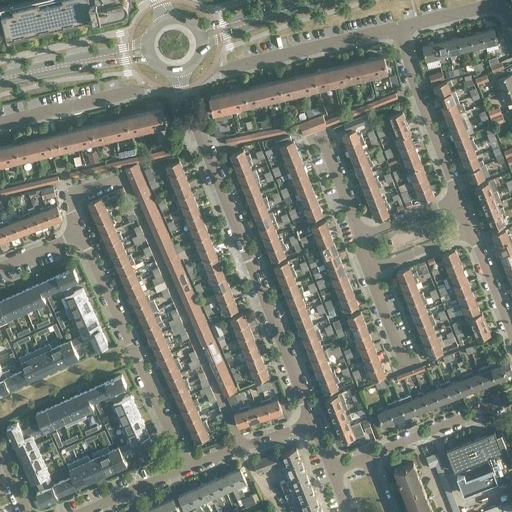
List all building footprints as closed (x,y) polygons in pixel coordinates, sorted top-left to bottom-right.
[(41,0),(12,7),(11,4),(1,7),(9,39),(124,12),(126,10),(128,8),(129,5),(128,2),(126,0),(113,0),(111,1),(110,0),(41,0)] [(482,32),(485,46),(497,43),(494,29),(482,32)] [(474,50),(480,49),(479,47),(485,46),(482,32),(470,35),(474,48),(474,50)] [(474,48),(470,35),(459,37),(462,51),(474,48)] [(451,57),(457,55),(456,53),(462,51),(459,37),(447,40),(451,54),(451,57)] [(439,58),(443,57),(442,56),(451,54),(447,40),(436,43),(439,57),(438,57),(439,58)] [(427,61),(431,60),(431,59),(438,57),(439,57),(436,43),(423,46),(427,61)] [(369,58),(366,59),(370,76),(388,71),(384,55),(372,58),(372,59),(369,60),(369,58)] [(502,61),(499,62),(497,56),(489,59),(491,65),(493,71),(504,67),(502,61)] [(353,80),(360,78),(370,76),(366,59),(364,59),(364,61),(361,61),(349,64),(353,80)] [(353,80),(349,64),(338,66),(338,67),(335,68),(334,66),(332,67),(336,84),(353,80)] [(454,69),(456,75),(465,73),(464,66),(454,69)] [(336,84),(332,67),(329,68),(330,69),(326,70),(326,69),(315,72),(319,88),(336,84)] [(446,77),(456,75),(454,69),(445,71),(446,77)] [(300,75),(297,75),(301,92),(319,88),(315,72),(303,74),(304,75),(300,76),(300,75)] [(441,72),(430,75),(433,83),(443,79),(441,72)] [(465,87),(474,83),(472,79),(471,74),(464,76),(465,80),(463,81),(465,87)] [(479,86),(484,84),(484,82),(489,80),(486,74),(475,78),(479,86)] [(301,92),(297,75),(295,76),(295,77),(292,78),(292,77),(280,80),(284,96),(301,92)] [(503,92),(511,88),(511,76),(499,81),(500,86),(497,87),(499,92),(500,92),(501,93),(503,92)] [(284,96),(280,80),(268,83),(268,84),(265,84),(265,83),(263,84),(267,100),(284,96)] [(439,97),(452,92),(450,86),(453,84),(451,80),(434,86),(439,97)] [(267,100),(263,84),(260,84),(260,85),(257,86),(245,88),(249,104),(267,100)] [(249,104),(245,88),(234,91),(234,92),(230,93),(230,91),(228,92),(232,109),(249,104)] [(507,103),(511,101),(511,88),(503,92),(501,93),(502,97),(505,96),(507,103)] [(232,109),(228,92),(225,92),(225,94),(222,95),(222,94),(210,96),(214,113),(232,109)] [(443,107),(459,101),(457,96),(454,97),(452,92),(439,97),(443,107)] [(459,101),(443,107),(447,118),(460,113),(466,110),(463,103),(460,104),(459,101)] [(385,117),(390,129),(407,121),(399,102),(395,103),(398,112),(385,117)] [(499,107),(488,111),(491,118),(502,114),(502,113),(501,113),(499,107)] [(144,112),(148,128),(166,124),(162,108),(150,111),(150,112),(147,113),(147,111),(144,112)] [(148,128),(144,112),(142,112),(142,114),(139,115),(139,114),(127,117),(131,133),(148,128)] [(462,118),(460,113),(447,118),(451,129),(467,122),(464,117),(462,118)] [(502,114),(491,118),(492,119),(494,125),(504,121),(502,115),(502,114)] [(317,117),(321,128),(327,126),(325,121),(323,115),(317,117)] [(131,133),(127,117),(116,119),(116,120),(113,121),(112,120),(110,120),(114,137),(131,133)] [(316,130),(321,128),(317,117),(311,119),(316,130)] [(270,119),(261,121),(262,128),(271,126),(270,119)] [(306,121),(310,132),(316,130),(311,119),(306,121)] [(349,121),(352,128),(357,126),(355,119),(349,121)] [(494,125),(492,119),(489,120),(491,126),(486,127),(489,133),(493,131),(496,130),(494,125)] [(104,122),(92,125),(96,141),(114,137),(110,120),(107,121),(108,122),(104,123),(104,122)] [(304,135),(310,132),(306,121),(300,124),(302,129),(304,135)] [(346,130),(352,128),(349,121),(344,123),(346,130)] [(396,138),(409,133),(411,132),(407,121),(394,127),(390,129),(394,139),(396,138)] [(455,139),(469,134),(467,129),(469,128),(467,122),(451,129),(455,139)] [(96,141),(92,125),(81,128),(78,129),(78,128),(75,129),(79,145),(96,141)] [(79,145),(75,129),(72,129),(73,131),(70,131),(69,130),(54,134),(58,150),(79,145)] [(359,135),(356,129),(343,134),(347,145),(364,139),(362,134),(359,135)] [(400,149),(414,144),(409,133),(396,138),(398,143),(396,144),(398,150),(400,149)] [(58,150),(54,134),(39,138),(40,138),(36,139),(36,138),(34,138),(38,155),(58,150)] [(471,139),(469,134),(455,139),(460,149),(475,143),(473,138),(471,139)] [(20,159),(38,155),(34,138),(31,139),(31,140),(28,141),(28,140),(16,143),(20,159)] [(366,143),(364,139),(347,145),(351,156),(365,150),(362,145),(366,143)] [(298,151),(294,140),(278,146),(280,151),(283,151),(285,156),(298,151)] [(20,159),(16,143),(5,146),(5,147),(2,147),(1,146),(0,146),(0,152),(3,163),(20,159)] [(464,160),(477,155),(475,149),(478,148),(476,143),(475,143),(460,149),(464,160)] [(418,154),(414,144),(400,149),(398,150),(400,155),(402,154),(405,159),(418,154)] [(88,151),(91,162),(100,160),(97,149),(88,151)] [(246,155),(244,149),(231,154),(235,165),(251,159),(252,159),(250,153),(246,155)] [(367,155),(365,150),(351,156),(355,166),(369,161),(371,160),(369,154),(367,155)] [(289,167),(302,161),(298,151),(285,156),(287,161),(284,163),(286,168),(289,167)] [(407,171),(409,170),(422,165),(418,154),(405,159),(407,164),(404,165),(407,171)] [(481,165),(477,155),(464,160),(468,170),(481,165)] [(240,176),(252,171),(250,165),(253,164),(251,159),(235,165),(240,176)] [(359,177),(373,171),(371,166),(374,165),(372,159),(371,160),(369,161),(355,166),(359,177)] [(171,176),(184,171),(180,160),(167,165),(169,171),(166,172),(168,177),(171,176)] [(307,172),(302,161),(289,167),(286,168),(288,173),(291,171),(293,177),(307,172)] [(135,162),(129,164),(125,165),(131,180),(143,175),(137,162),(135,162)] [(487,168),(485,164),(481,166),(481,165),(468,170),(472,181),(485,176),(483,170),(487,168)] [(426,175),(422,165),(409,170),(413,180),(426,175)] [(188,182),(184,171),(171,176),(168,177),(167,177),(170,182),(173,181),(175,187),(188,182)] [(255,176),(252,171),(240,176),(244,186),(257,181),(259,180),(260,180),(258,175),(255,176)] [(375,177),(373,171),(359,177),(363,187),(377,182),(379,181),(377,176),(375,177)] [(294,189),(297,188),(311,182),(307,172),(293,177),(295,183),(292,184),(294,189)] [(136,191),(148,186),(143,175),(131,180),(136,191)] [(415,192),(417,191),(417,190),(430,185),(426,175),(413,180),(415,185),(413,186),(415,192)] [(481,196),(494,191),(492,186),(494,184),(492,179),(476,185),(481,196)] [(248,197),(261,192),(259,187),(261,185),(259,180),(257,181),(244,186),(248,197)] [(368,198),(381,192),(379,187),(382,186),(380,180),(379,181),(377,182),(363,187),(368,198)] [(175,199),(177,198),(193,192),(188,182),(175,187),(177,192),(173,194),(175,199)] [(311,182),(297,188),(294,189),(296,194),(299,193),(301,198),(315,193),(311,182)] [(422,201),(435,196),(430,185),(417,190),(417,191),(415,192),(417,197),(420,196),(422,201)] [(41,189),(41,190),(42,196),(43,199),(56,196),(53,186),(41,189)] [(144,208),(155,203),(148,186),(136,191),(144,208)] [(485,207),(498,201),(496,196),(498,195),(496,190),(494,191),(481,196),(485,207)] [(197,203),(193,192),(177,198),(179,204),(181,203),(183,208),(197,203)] [(263,197),(261,192),(248,197),(252,207),(265,202),(268,201),(266,196),(263,197)] [(383,198),(381,192),(368,198),(372,208),(385,203),(388,202),(386,197),(383,198)] [(302,210),(305,209),(319,203),(315,193),(301,198),(304,204),(300,205),(302,210)] [(22,194),(14,197),(15,203),(24,201),(22,194)] [(103,201),(109,198),(107,194),(88,202),(93,213),(106,207),(103,201)] [(270,207),(268,201),(265,202),(252,207),(256,218),(269,213),(267,208),(270,207)] [(500,207),(498,201),(485,207),(489,217),(502,212),(502,213),(505,212),(503,206),(500,207)] [(376,219),(390,214),(387,209),(391,207),(389,202),(388,202),(385,203),(372,208),(376,219)] [(155,203),(144,208),(151,225),(163,220),(155,203)] [(188,218),(201,213),(197,203),(183,208),(185,213),(183,214),(185,219),(187,218),(188,218)] [(323,215),(319,203),(305,209),(302,210),(304,215),(307,214),(310,219),(308,220),(308,222),(311,221),(310,220),(323,215)] [(52,208),(51,205),(46,207),(52,223),(63,219),(58,206),(52,208)] [(41,227),(52,223),(46,207),(40,209),(41,212),(36,214),(41,227)] [(98,224),(113,217),(111,212),(109,213),(106,207),(93,213),(98,224)] [(31,216),(29,212),(24,214),(24,215),(25,218),(30,231),(41,227),(36,214),(31,216)] [(504,218),(502,213),(502,212),(489,217),(493,228),(506,223),(507,223),(508,222),(506,217),(504,218)] [(205,224),(201,213),(188,218),(187,218),(185,219),(184,219),(186,225),(190,223),(192,229),(205,224)] [(271,218),(269,213),(256,218),(261,228),(276,222),(274,217),(271,218)] [(20,235),(30,231),(25,218),(24,215),(21,216),(22,219),(15,222),(20,235)] [(113,217),(98,224),(103,234),(116,228),(113,223),(116,222),(113,217)] [(137,219),(134,220),(134,228),(136,232),(142,229),(140,225),(137,219)] [(0,242),(9,239),(4,226),(3,222),(2,220),(0,220),(0,242)] [(8,220),(3,222),(4,226),(9,239),(20,235),(15,222),(9,224),(8,220)] [(163,220),(151,225),(159,242),(170,237),(163,220)] [(316,236),(330,231),(325,220),(312,225),(314,231),(312,232),(314,237),(316,236)] [(265,239),(278,234),(276,228),(279,227),(277,222),(276,222),(261,228),(265,239)] [(193,240),(196,240),(209,234),(205,224),(192,229),(194,234),(191,235),(193,240)] [(118,233),(116,228),(103,234),(107,244),(120,239),(121,239),(123,238),(120,232),(118,233)] [(509,234),(506,228),(493,234),(497,245),(511,239),(511,238),(511,237),(510,233),(509,234)] [(142,229),(136,232),(137,235),(132,238),(135,244),(146,239),(142,229)] [(334,242),(330,231),(316,236),(314,237),(313,237),(315,242),(318,241),(321,247),(334,242)] [(213,245),(209,234),(196,240),(193,240),(192,241),(195,246),(198,245),(200,250),(213,245)] [(278,234),(265,239),(269,249),(284,243),(282,238),(280,239),(278,234)] [(292,245),(299,243),(295,234),(289,236),(292,245)] [(178,254),(177,253),(173,244),(170,237),(159,242),(166,259),(178,254)] [(502,255),(511,251),(511,238),(511,239),(497,245),(502,255)] [(121,239),(120,239),(107,244),(112,255),(125,249),(121,239)] [(177,253),(183,250),(179,242),(173,244),(177,253)] [(322,258),(325,257),(338,252),(334,242),(321,247),(322,252),(320,253),(322,258)] [(285,243),(284,243),(269,249),(273,260),(286,255),(284,249),(287,248),(285,243)] [(200,250),(204,261),(217,255),(213,245),(200,250)] [(444,266),(446,265),(460,259),(455,248),(442,254),(444,260),(442,261),(444,266)] [(128,254),(125,249),(112,255),(117,265),(130,259),(130,260),(133,258),(131,253),(128,254)] [(511,251),(502,255),(506,266),(511,263),(511,251)] [(329,268),(342,263),(338,252),(325,257),(322,258),(324,264),(327,263),(329,268)] [(185,271),(178,254),(166,259),(173,276),(185,271)] [(222,266),(217,255),(204,261),(202,261),(201,262),(203,267),(206,266),(208,271),(222,266)] [(430,266),(436,263),(433,257),(427,260),(429,264),(430,266)] [(134,270),(130,260),(130,259),(117,265),(121,276),(134,270)] [(464,270),(460,259),(446,265),(451,275),(464,270)] [(154,274),(160,272),(158,266),(158,267),(155,260),(145,265),(148,272),(153,270),(154,274)] [(293,264),(290,265),(288,260),(275,265),(279,276),(295,270),(293,264)] [(423,274),(429,272),(425,261),(419,263),(423,274)] [(330,279),(333,278),(346,273),(342,263),(329,268),(331,273),(328,274),(330,279)] [(209,283),(210,283),(213,282),(226,277),(222,266),(208,271),(211,277),(207,278),(209,283)] [(401,283),(417,276),(419,276),(417,270),(412,272),(410,266),(397,271),(401,283)] [(74,292),(69,282),(78,278),(74,268),(58,275),(62,285),(66,295),(67,295),(74,292)] [(137,275),(134,270),(121,276),(126,286),(139,280),(142,279),(140,274),(137,275)] [(295,270),(279,276),(284,287),(297,282),(295,277),(297,276),(295,270)] [(452,286),(455,286),(468,280),(464,270),(451,275),(453,280),(450,281),(452,286)] [(185,271),(173,276),(181,293),(192,289),(185,271)] [(155,286),(164,282),(160,272),(154,274),(156,277),(152,279),(155,286)] [(350,284),(346,273),(333,278),(330,279),(330,280),(332,285),(335,283),(337,289),(350,284)] [(62,285),(58,275),(41,282),(46,293),(62,285)] [(417,276),(401,283),(405,293),(418,288),(416,283),(419,282),(417,276)] [(217,292),(230,287),(226,277),(213,282),(210,283),(212,288),(215,287),(217,292)] [(139,280),(126,286),(131,296),(144,290),(139,280)] [(459,296),(472,291),(468,280),(455,286),(452,286),(454,292),(457,291),(459,296)] [(164,282),(155,286),(157,292),(161,290),(163,294),(169,292),(167,288),(164,282)] [(299,287),(297,282),(284,287),(288,297),(301,292),(303,291),(304,291),(302,286),(299,287)] [(28,288),(36,306),(46,301),(43,294),(38,283),(28,288)] [(338,301),(341,299),(354,294),(350,284),(337,289),(340,296),(336,297),(338,301)] [(218,305),(221,303),(234,298),(230,287),(217,292),(219,298),(216,300),(218,305)] [(26,310),(36,306),(28,288),(18,293),(26,310)] [(67,295),(66,295),(70,305),(65,308),(87,298),(83,288),(74,292),(67,295)] [(420,293),(418,288),(405,293),(409,304),(423,299),(425,297),(423,292),(420,293)] [(192,289),(181,293),(188,311),(200,306),(192,289)] [(135,307),(151,300),(148,294),(146,295),(144,290),(131,296),(135,307)] [(305,297),(303,291),(301,292),(288,297),(292,308),(305,303),(303,298),(305,297)] [(460,308),(463,306),(476,301),(472,291),(459,296),(461,302),(458,303),(460,308)] [(16,314),(26,310),(18,293),(8,297),(16,314)] [(359,305),(354,294),(341,299),(338,301),(340,306),(343,305),(346,311),(359,305)] [(0,300),(0,305),(6,319),(16,314),(8,297),(0,300)] [(414,314),(427,309),(424,303),(428,302),(426,297),(425,297),(423,299),(409,304),(414,314)] [(87,298),(65,308),(70,318),(92,308),(87,298)] [(239,309),(234,298),(221,303),(218,305),(220,310),(223,308),(225,314),(239,309)] [(151,300),(135,307),(140,317),(153,311),(158,309),(153,299),(151,300)] [(481,312),(476,301),(463,306),(460,308),(460,309),(461,308),(463,313),(465,312),(467,317),(469,317),(481,312)] [(178,313),(174,302),(165,306),(168,313),(171,312),(172,315),(178,313)] [(307,308),(305,303),(292,308),(296,318),(311,313),(311,312),(309,307),(307,308)] [(200,306),(188,311),(196,328),(207,323),(200,306)] [(92,308),(70,318),(75,316),(79,325),(96,318),(92,308)] [(336,314),(334,308),(328,310),(331,317),(336,314)] [(429,315),(427,309),(414,314),(418,325),(434,318),(432,313),(429,315)] [(153,311),(140,317),(145,327),(162,320),(159,315),(156,317),(153,311)] [(300,329),(313,324),(311,319),(315,317),(313,311),(311,312),(311,313),(296,318),(300,329)] [(352,327),(365,322),(361,311),(348,316),(352,327)] [(482,311),(481,312),(469,317),(470,317),(465,319),(467,323),(471,322),(474,328),(487,322),(482,311)] [(232,330),(236,328),(249,323),(244,312),(231,317),(234,323),(230,324),(232,330)] [(172,328),(182,323),(179,315),(179,314),(178,313),(172,315),(174,319),(169,321),(172,328)] [(96,318),(79,325),(83,335),(101,327),(96,318)] [(336,330),(342,327),(341,325),(345,323),(343,318),(333,322),(336,330)] [(422,335),(435,330),(433,325),(436,323),(434,318),(418,325),(422,335)] [(164,325),(162,320),(145,327),(149,338),(163,332),(160,327),(164,325)] [(369,333),(365,322),(352,327),(349,328),(351,333),(354,332),(356,338),(369,333)] [(491,333),(487,322),(474,328),(478,338),(491,333)] [(182,337),(188,334),(185,329),(182,323),(172,328),(174,334),(180,332),(182,337)] [(207,323),(196,328),(203,345),(215,340),(207,323)] [(249,323),(236,328),(232,330),(234,334),(238,333),(240,339),(253,334),(249,323)] [(315,329),(313,324),(300,329),(304,340),(321,333),(319,328),(315,329)] [(83,335),(80,336),(83,344),(93,339),(98,348),(108,343),(101,327),(83,335)] [(437,336),(435,330),(422,335),(426,346),(442,340),(441,335),(437,336)] [(167,342),(171,341),(169,336),(165,338),(163,332),(149,338),(154,348),(167,342)] [(309,350),(322,345),(319,340),(323,338),(321,333),(304,340),(309,350)] [(357,350),(374,343),(369,333),(356,338),(358,343),(355,345),(357,350)] [(240,351),(244,349),(257,344),(253,334),(240,339),(242,344),(238,345),(240,351)] [(441,346),(444,345),(456,340),(454,335),(448,337),(442,340),(426,346),(430,357),(443,352),(441,346)] [(83,344),(80,336),(72,340),(71,339),(61,344),(69,361),(79,356),(75,347),(83,344)] [(215,340),(203,345),(211,362),(222,357),(215,340)] [(159,359),(172,353),(167,342),(154,348),(159,359)] [(49,343),(39,348),(49,370),(59,365),(49,343)] [(69,361),(61,344),(51,348),(49,343),(59,365),(69,361)] [(362,353),(363,355),(365,359),(378,354),(374,343),(357,350),(359,355),(362,353)] [(257,344),(244,349),(248,360),(261,355),(257,344)] [(324,350),(322,345),(309,350),(313,361),(328,355),(326,349),(324,350)] [(49,370),(39,348),(29,352),(39,374),(49,370)] [(39,374),(29,352),(19,357),(24,369),(29,379),(39,374)] [(174,358),(172,353),(159,359),(164,369),(180,362),(177,357),(174,358)] [(191,369),(201,365),(198,358),(196,354),(190,357),(192,361),(188,362),(191,369)] [(365,359),(367,364),(364,365),(366,371),(382,364),(378,354),(365,359)] [(265,365),(261,355),(248,360),(252,370),(265,365)] [(317,371),(330,366),(328,361),(330,360),(328,355),(313,361),(317,371)] [(222,357),(211,362),(216,373),(227,368),(222,357)] [(182,367),(180,362),(164,369),(168,379),(181,373),(179,368),(182,367)] [(495,363),(490,364),(496,381),(508,376),(503,363),(496,366),(495,363)] [(382,364),(366,371),(369,376),(371,375),(373,381),(386,376),(382,364)] [(485,366),(486,370),(480,372),(485,385),(496,381),(490,364),(485,366)] [(200,378),(205,376),(203,371),(201,365),(191,369),(190,370),(193,376),(198,374),(200,378)] [(265,365),(252,370),(256,381),(269,376),(265,365)] [(330,366),(317,371),(321,382),(337,376),(335,371),(332,372),(330,366)] [(0,367),(0,392),(9,388),(2,372),(3,372),(1,368),(1,367),(0,367)] [(227,368),(216,373),(222,387),(233,382),(227,368)] [(10,369),(3,372),(2,372),(9,388),(26,380),(21,370),(12,374),(10,369)] [(474,375),(472,371),(468,373),(474,390),(485,385),(480,372),(474,375)] [(184,379),(181,373),(168,379),(173,390),(188,383),(189,382),(187,378),(184,379)] [(474,390),(468,373),(463,375),(464,379),(458,381),(463,394),(474,390)] [(122,374),(106,382),(113,398),(115,402),(122,399),(118,389),(127,385),(122,374)] [(205,376),(200,378),(201,382),(200,382),(203,389),(210,386),(207,379),(205,376)] [(337,376),(321,382),(326,393),(338,388),(336,382),(339,381),(337,376)] [(262,384),(264,389),(264,390),(274,387),(271,380),(262,384)] [(451,384),(450,380),(445,382),(452,398),(463,394),(458,381),(451,384)] [(113,398),(106,382),(89,389),(94,399),(103,395),(106,401),(113,398)] [(237,390),(233,382),(222,387),(225,395),(237,390)] [(435,390),(440,403),(452,398),(445,382),(440,384),(441,388),(435,390)] [(191,388),(188,383),(173,390),(178,400),(191,394),(188,389),(191,388)] [(209,398),(214,396),(210,386),(203,389),(200,390),(202,395),(206,393),(209,398)] [(76,395),(86,417),(87,417),(84,412),(94,408),(91,401),(87,390),(76,395)] [(429,407),(440,403),(435,390),(424,394),(429,407)] [(429,407),(424,394),(422,391),(417,393),(419,396),(413,399),(418,412),(429,407)] [(238,400),(242,399),(240,392),(235,394),(227,397),(230,405),(239,402),(238,400)] [(342,392),(338,393),(326,398),(330,409),(346,403),(342,392)] [(115,402),(114,402),(118,413),(136,405),(131,394),(122,399),(115,402)] [(193,399),(191,394),(178,400),(182,410),(198,403),(199,403),(197,398),(193,399)] [(400,398),(402,403),(407,416),(418,412),(413,399),(411,394),(400,398)] [(76,395),(66,400),(76,422),(86,417),(76,395)] [(266,399),(272,416),(283,412),(278,398),(272,400),(271,397),(266,399)] [(262,404),(256,406),(261,419),(272,416),(266,399),(261,401),(262,404)] [(76,422),(66,400),(56,404),(66,426),(76,422)] [(187,421),(200,415),(198,410),(201,408),(198,403),(182,410),(187,421)] [(348,408),(346,403),(330,409),(334,420),(347,415),(345,409),(348,408)] [(402,403),(390,407),(395,420),(407,416),(402,403)] [(66,426),(56,404),(47,408),(54,426),(64,421),(66,426)] [(140,415),(136,405),(118,413),(123,422),(140,415)] [(249,405),(244,406),(250,423),(261,419),(256,406),(250,408),(249,405)] [(250,423),(244,406),(239,408),(240,411),(234,413),(239,427),(250,423)] [(383,410),(382,407),(377,409),(384,425),(395,420),(390,407),(383,410)] [(54,426),(47,408),(36,413),(41,422),(32,426),(35,433),(44,429),(44,430),(54,426)] [(350,413),(347,415),(334,420),(338,430),(351,425),(349,420),(352,418),(350,413)] [(140,415),(123,422),(127,432),(145,424),(140,415)] [(202,421),(200,415),(187,421),(192,431),(208,424),(206,419),(202,421)] [(35,433),(32,426),(22,431),(18,421),(7,426),(15,442),(32,434),(32,435),(35,433)] [(343,441),(355,436),(364,433),(359,422),(351,425),(338,430),(343,441)] [(127,432),(132,442),(149,434),(145,424),(127,432)] [(210,429),(208,424),(192,431),(197,442),(210,436),(207,430),(210,429)] [(495,430),(447,449),(455,471),(462,468),(471,491),(511,474),(511,473),(510,467),(511,466),(511,457),(502,433),(497,435),(495,430)] [(36,444),(32,435),(32,434),(15,442),(19,452),(36,444)] [(132,442),(128,443),(132,450),(142,446),(146,455),(156,450),(149,434),(132,442)] [(132,450),(128,443),(120,447),(120,446),(110,451),(107,446),(117,468),(127,463),(123,454),(132,450)] [(36,444),(19,452),(23,462),(41,454),(36,444)] [(107,446),(97,450),(107,472),(117,468),(107,446)] [(288,465),(302,459),(297,446),(282,452),(288,465)] [(107,472),(97,450),(99,455),(90,459),(88,455),(87,455),(97,477),(107,472)] [(432,454),(436,465),(441,463),(437,452),(432,454)] [(270,455),(275,466),(280,464),(275,453),(270,455)] [(41,454),(23,462),(28,472),(45,464),(41,454)] [(435,465),(436,465),(432,454),(426,457),(430,467),(435,465)] [(87,455),(77,459),(88,481),(97,477),(87,455)] [(269,468),(275,466),(270,455),(265,457),(269,468)] [(264,470),(269,468),(265,457),(259,459),(264,470)] [(88,481),(77,459),(67,464),(73,476),(72,476),(77,486),(88,481)] [(258,473),(264,470),(259,459),(253,461),(258,473)] [(302,459),(288,465),(281,467),(286,479),(307,471),(302,459)] [(418,472),(414,461),(394,469),(411,511),(433,511),(430,502),(432,500),(429,497),(428,498),(420,477),(422,475),(419,471),(418,472)] [(45,464),(28,472),(33,482),(42,478),(41,477),(49,474),(49,475),(50,474),(45,464)] [(230,472),(241,498),(246,496),(242,488),(249,485),(247,481),(241,468),(230,472)] [(307,471),(286,479),(281,481),(285,493),(312,483),(307,471)] [(238,500),(241,498),(230,472),(220,477),(226,491),(232,488),(238,500)] [(41,477),(42,478),(46,488),(37,492),(42,502),(58,495),(53,484),(49,475),(49,474),(41,477)] [(70,477),(53,484),(58,495),(74,487),(70,477)] [(216,495),(218,499),(221,507),(225,505),(219,493),(226,491),(220,477),(210,481),(216,495)] [(210,481),(200,486),(206,500),(216,495),(210,481)] [(316,495),(312,483),(285,493),(290,506),(316,495)] [(200,507),(198,503),(206,500),(200,486),(189,490),(196,504),(195,504),(197,508),(198,511),(203,511),(201,506),(200,507)] [(189,490),(179,495),(185,509),(195,504),(196,504),(189,490)] [(256,502),(252,494),(244,497),(244,498),(242,499),(246,507),(256,502)] [(316,495),(290,506),(292,511),(309,511),(321,507),(316,495)] [(177,511),(179,511),(174,498),(163,502),(167,511),(177,511)] [(504,511),(510,511),(511,511),(507,501),(501,503),(503,509),(504,511)] [(167,511),(163,502),(153,507),(154,511),(167,511)]
